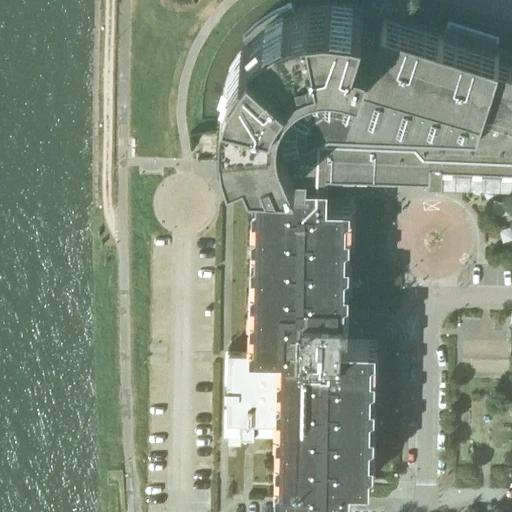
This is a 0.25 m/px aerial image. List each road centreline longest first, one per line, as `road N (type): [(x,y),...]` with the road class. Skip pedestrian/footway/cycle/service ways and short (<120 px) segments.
road 1 (residential): [(178,511),(184,204)]
road 2 (residential): [(511,299),(443,297),(423,314),(419,511)]
road 3 (unclassified): [(122,232),(131,511)]
road 4 (track): [(122,232),(107,208),(109,0)]
